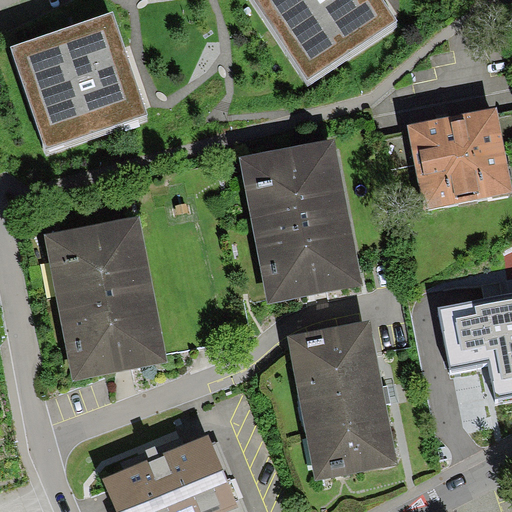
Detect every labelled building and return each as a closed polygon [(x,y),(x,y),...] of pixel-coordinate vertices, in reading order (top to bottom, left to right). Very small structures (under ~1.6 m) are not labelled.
[(379,0),(250,0),(311,88),(399,28),(379,0)] [(114,21),(13,56),(48,157),(148,122),(114,21)] [(408,129),(424,214),(511,196),(511,187),(497,111),(408,129)] [(333,140),(241,158),(269,303),(361,286),(333,140)] [(139,217),(44,236),(73,382),(168,363),(139,217)] [(451,372),(489,364),(497,403),(511,400),(511,299),(439,314),(451,372)] [(369,323),(287,339),(315,479),(397,463),(369,323)] [(221,511),(237,506),(209,437),(104,479),(117,511),(221,511)]
